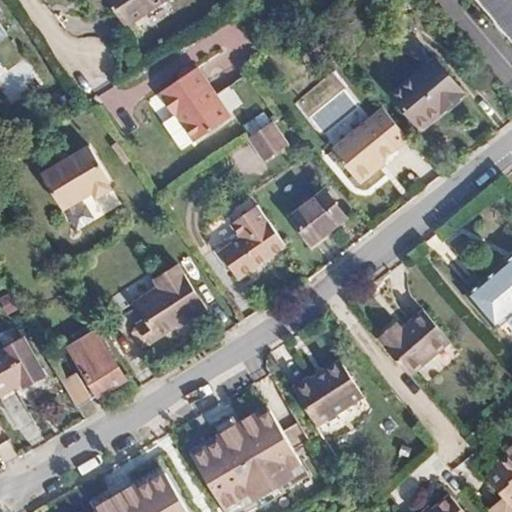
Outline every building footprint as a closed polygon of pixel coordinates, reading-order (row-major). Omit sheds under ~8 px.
[(176,0),(109,0),(108,1),(132,33),(172,6),(176,0)] [(511,0),(474,0),(511,44),(511,0)] [(399,98),(427,132),(471,97),(442,62),(399,98)] [(10,65),(0,70),(0,87),(8,102),(26,92),(10,65)] [(176,121),(179,118),(196,146),(234,124),(203,72),(165,95),(168,100),(165,101),(176,121)] [(338,152),(366,186),(392,165),(389,162),(415,141),(389,110),(338,152)] [(269,164),(291,149),(275,126),(253,142),(269,164)] [(49,178),(70,214),(100,198),(103,203),(119,195),(116,189),(118,188),(98,151),(49,178)] [(307,160),(271,188),(284,204),(295,195),(301,203),(289,212),(291,216),(328,188),(307,160)] [(349,224),(329,198),(295,224),(315,251),(349,224)] [(219,252),(237,278),(284,246),(255,205),(230,223),(240,238),(219,252)] [(511,252),(467,289),(493,322),(511,306),(511,252)] [(142,312),(152,328),(143,333),(157,354),(183,335),(185,337),(214,318),(185,273),(161,288),(166,296),(142,312)] [(408,321),(403,314),(384,330),(416,368),(456,334),(430,302),(408,321)] [(96,397),(126,381),(96,329),(67,346),(81,370),(64,379),(79,401),(93,393),(96,397)] [(53,382),(34,347),(0,364),(0,388),(7,401),(30,388),(33,393),(53,382)] [(325,389),(322,384),(304,395),(328,434),(374,406),(353,372),(325,389)] [(233,511),(257,511),(313,480),(272,409),(199,452),(233,511)] [(499,474),(511,489),(511,456),(505,463),(508,467),(499,474)] [(100,511),(192,511),(171,475),(144,491),(141,486),(100,510),(100,511)] [(473,511),(465,502),(453,511),(473,511)]
